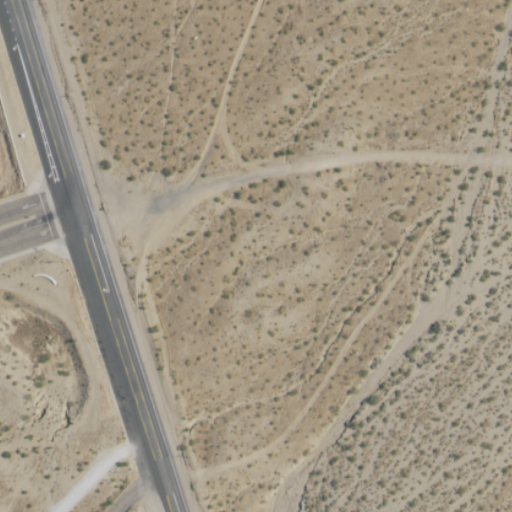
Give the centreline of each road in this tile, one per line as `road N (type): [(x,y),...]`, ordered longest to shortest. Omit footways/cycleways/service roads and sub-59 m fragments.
road 1 (primary): [(171,511),(70,196)]
road 2 (primary): [(70,196),(10,0)]
road 3 (track): [(146,432),(107,454),(55,511)]
